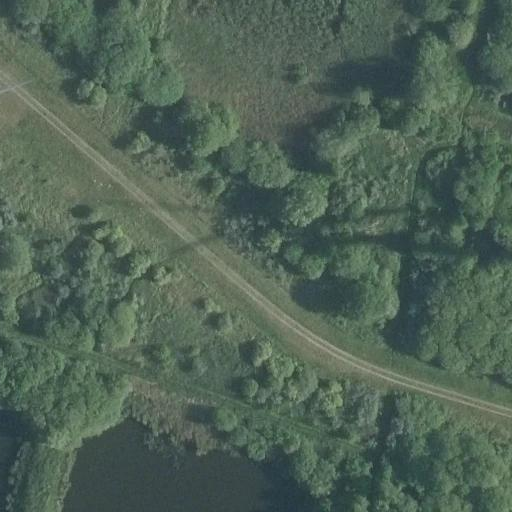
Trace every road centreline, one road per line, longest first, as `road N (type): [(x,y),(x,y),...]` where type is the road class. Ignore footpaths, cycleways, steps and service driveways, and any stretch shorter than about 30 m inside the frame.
road 1 (track): [(511,414),(384,376),(321,344),(0,75)]
road 2 (track): [(113,173),(154,0)]
road 3 (track): [(511,114),(489,108),(468,86),(481,0)]
road 4 (track): [(384,376),(353,511)]
